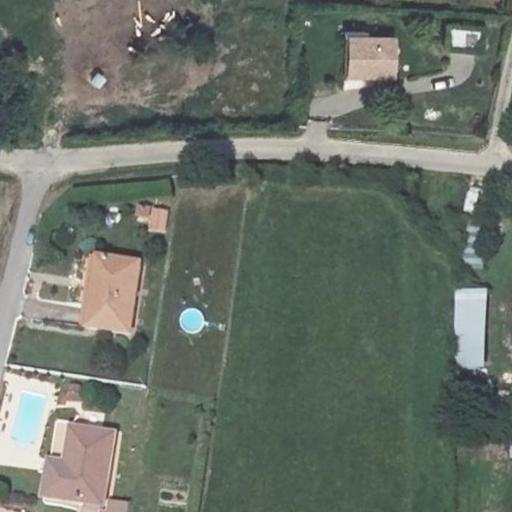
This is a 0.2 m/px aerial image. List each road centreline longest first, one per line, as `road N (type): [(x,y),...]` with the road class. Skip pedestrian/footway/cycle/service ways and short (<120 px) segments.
road 1 (unclassified): [(494,165),(261,149),(40,160)]
road 2 (unclassified): [(40,160),(0,336)]
